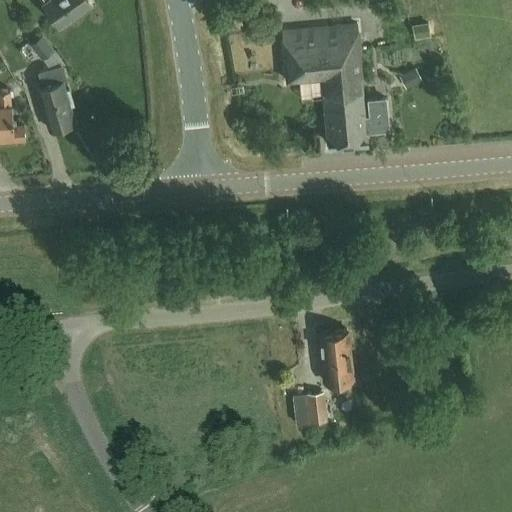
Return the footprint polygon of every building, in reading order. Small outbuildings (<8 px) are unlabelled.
[(59,23),(88,2),(87,0),(45,0),(47,3),(45,4),(59,23)] [(322,76),(325,112),(365,108),(358,23),(284,29),(288,79),(322,76)] [(29,43),(42,59),(54,50),(42,33),(29,43)] [(39,71),(43,85),(37,87),(49,128),(75,120),(70,103),(74,102),(69,88),(65,89),(63,80),(66,79),(62,64),(39,71)] [(420,68),(405,76),(411,88),(427,81),(420,68)] [(0,139),(26,137),(25,124),(14,125),(12,104),(11,104),(9,90),(0,90),(0,139)] [(385,97),(371,99),(368,99),(369,114),(365,114),(365,108),(325,112),(327,142),(367,139),(366,129),(388,127),(385,97)] [(219,267),(210,268),(211,281),(215,281),(218,280),(220,280),(219,267)] [(348,363),(351,362),(349,346),(347,346),(345,328),(318,331),(321,353),(319,353),(320,362),(322,362),(322,365),(323,365),(325,380),(350,377),(348,363)] [(295,424),(325,420),(322,392),(292,395),(295,424)]
